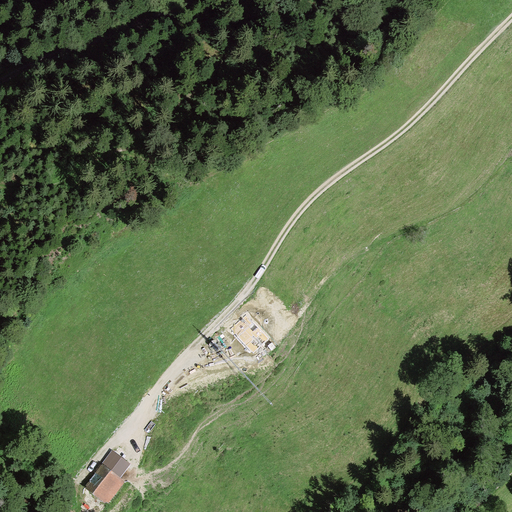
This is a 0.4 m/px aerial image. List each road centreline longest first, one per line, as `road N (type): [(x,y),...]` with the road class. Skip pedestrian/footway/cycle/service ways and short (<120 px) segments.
road 1 (track): [(142,421),(164,379),(242,300),(319,192),(400,135),(511,23)]
road 2 (track): [(192,0),(0,82)]
